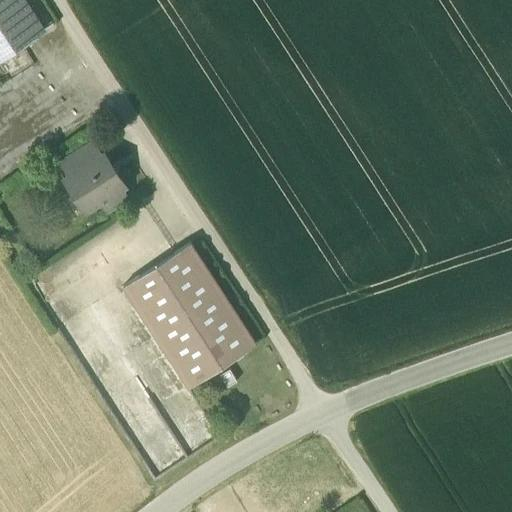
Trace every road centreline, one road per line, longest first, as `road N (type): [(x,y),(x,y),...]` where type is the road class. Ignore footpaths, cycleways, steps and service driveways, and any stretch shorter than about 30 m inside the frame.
road 1 (track): [(391,511),(59,0)]
road 2 (unclassified): [(511,348),(301,421),(159,511)]
